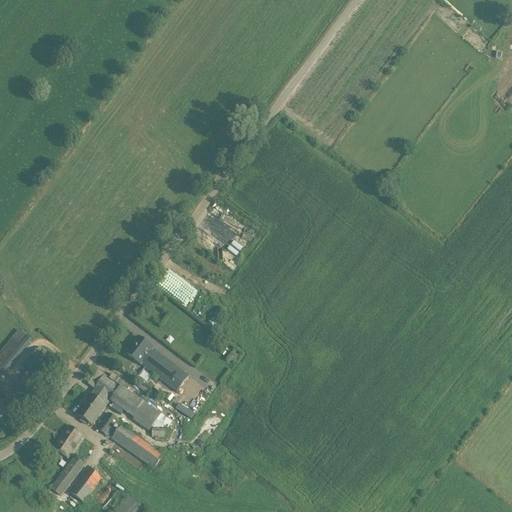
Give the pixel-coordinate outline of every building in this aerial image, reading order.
[(0,379),(32,341),(19,330),(0,352),(0,379)] [(153,348),(138,337),(126,353),(178,391),(190,375),(153,348)] [(39,348),(25,365),(46,382),(60,365),(39,348)] [(120,387),(104,375),(91,394),(91,395),(77,414),(92,425),(109,401),(134,418),(133,420),(149,431),(161,413),(121,386),(120,387)] [(40,391),(24,376),(14,386),(29,402),(40,391)] [(177,409),(192,420),(196,413),(181,403),(177,409)] [(120,420),(108,412),(96,429),(108,437),(120,420)] [(84,436),(68,426),(54,448),(69,458),(84,436)] [(165,456),(123,427),(112,440),(155,470),(165,456)] [(166,428),(152,427),(152,437),(166,438),(166,428)] [(85,465),(74,457),(51,488),(61,496),(85,465)] [(103,479),(88,467),(70,493),(84,503),(103,479)] [(115,511),(147,511),(133,499),(129,496),(115,511)]
